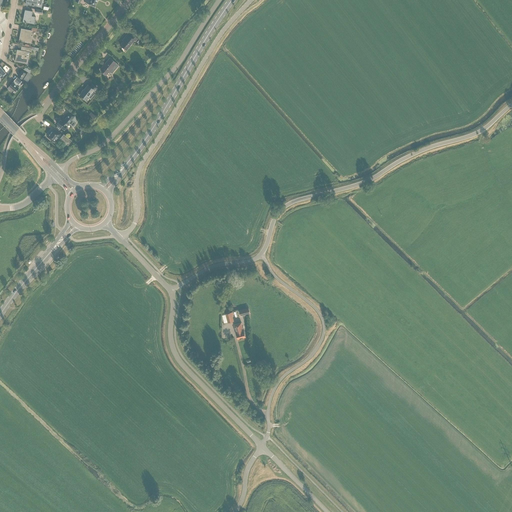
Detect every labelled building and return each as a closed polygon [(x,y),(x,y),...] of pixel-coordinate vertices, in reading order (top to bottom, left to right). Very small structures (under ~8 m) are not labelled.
[(22,22),(34,24),(35,17),(32,16),(32,11),(25,10),(22,22)] [(24,42),(30,43),(32,36),(31,36),(32,31),(21,29),(19,40),(24,41),(24,42)] [(134,40),(135,41),(137,38),(132,34),(130,36),(128,35),(120,45),(126,50),(134,40)] [(17,50),(15,61),(27,63),(28,57),(29,52),(31,53),(31,48),(22,46),(21,51),(17,50)] [(116,63),(112,59),(111,61),(110,60),(108,62),(107,61),(100,70),(103,72),(103,73),(103,74),(104,75),(105,75),(106,74),(109,71),(111,73),(118,65),(116,63)] [(14,81),(12,83),(12,82),(9,86),(7,88),(11,92),(13,89),(15,91),(18,88),(16,86),(18,84),(20,81),(16,77),(14,80),(14,81)] [(88,85),(79,95),(85,100),(88,97),(90,99),(95,92),(94,91),(97,88),(92,84),(90,87),(88,85)] [(65,130),(67,127),(66,126),(69,123),(73,127),(75,123),(76,121),(75,117),(74,116),(75,116),(70,112),(64,120),(64,119),(62,121),(60,120),(56,124),(63,130),(64,129),(65,130)] [(91,112),(87,116),(92,120),(96,116),(94,114),(93,114),(92,112),(91,112)] [(54,142),(56,139),(58,140),(59,139),(68,145),(68,144),(70,145),(73,142),(71,140),(63,134),(62,136),(60,134),(56,131),(56,130),(54,129),(53,129),(52,129),(50,132),(47,136),(51,139),(51,140),(53,142),(54,141),(54,142)] [(243,331),(241,323),(234,325),(238,339),(245,336),(244,331),(243,331)]
